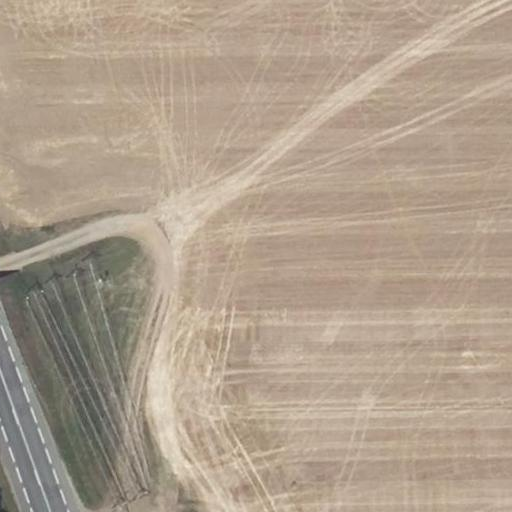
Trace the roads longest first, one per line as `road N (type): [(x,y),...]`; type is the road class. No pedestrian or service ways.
road 1 (track): [(0,267),(123,223),(152,241),(129,392),(135,511)]
road 2 (secondary): [(50,511),(0,370)]
